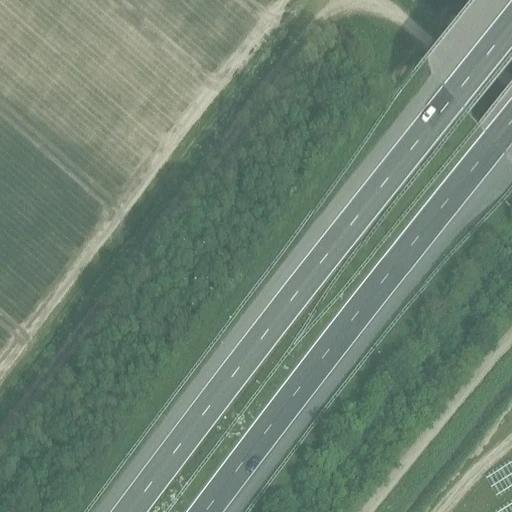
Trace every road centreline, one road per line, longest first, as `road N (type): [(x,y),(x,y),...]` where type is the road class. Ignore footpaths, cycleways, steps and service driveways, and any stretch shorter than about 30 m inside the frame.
road 1 (motorway): [(511,25),(133,511)]
road 2 (motorway): [(207,511),(511,121)]
road 3 (track): [(369,511),(511,337)]
road 4 (track): [(511,140),(382,0)]
